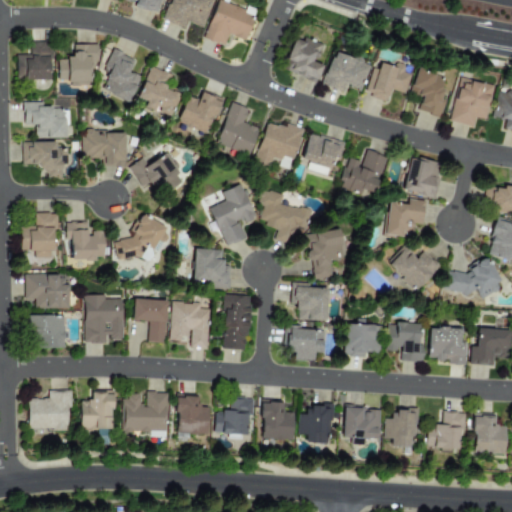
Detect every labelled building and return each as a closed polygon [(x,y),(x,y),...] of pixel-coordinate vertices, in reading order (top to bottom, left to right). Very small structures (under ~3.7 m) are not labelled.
[(129,0),(133,1),(131,7),(154,13),(157,0),(129,0)] [(200,28),(210,0),(167,0),(160,21),(181,28),(183,22),(200,28)] [(213,0),(201,40),(221,46),(224,35),(243,41),(251,12),(213,0)] [(291,38),(279,70),(313,82),(320,65),(313,63),(320,45),(300,38),(299,41),(291,38)] [(13,54),(13,80),(48,80),(47,42),(27,42),(27,54),(13,54)] [(55,58),(54,81),(87,82),(87,61),(95,62),(95,45),(70,44),(69,59),(55,58)] [(96,91),(126,102),(137,76),(126,72),(131,59),(111,51),(96,91)] [(357,91),(367,64),(331,51),(318,85),(340,92),(342,85),(357,91)] [(363,95),(384,101),(387,90),(402,94),(408,75),(400,72),(402,65),(392,62),(391,67),(372,62),(363,95)] [(176,94),(162,89),(167,74),(147,66),(134,98),(143,102),(141,107),(167,117),(176,94)] [(407,93),(419,97),(415,111),(437,117),(442,100),(437,99),(443,78),(413,70),(407,93)] [(490,86),(456,78),(446,122),(470,127),(472,118),(482,120),(490,86)] [(217,97),(198,90),(195,100),(183,96),(174,123),(205,134),(217,97)] [(511,131),(511,95),(495,91),(488,117),(503,121),(501,129),(511,131)] [(62,138),(61,108),(39,108),(39,102),(20,103),(20,125),(32,125),(32,138),(62,138)] [(244,108),(226,103),(213,146),(246,156),(254,128),(240,124),(244,108)] [(250,162),(266,167),(268,158),(277,161),(279,157),(290,161),(300,129),(282,124),(281,128),(263,122),(250,162)] [(78,131),(78,158),(101,158),(101,167),(121,167),(121,131),(78,131)] [(341,143),(305,133),(298,159),(306,162),(303,169),(324,175),(329,159),(336,161),(341,143)] [(19,142),(19,165),(35,166),(35,170),(43,170),(43,178),(58,178),(59,165),(64,165),(64,148),(53,148),(53,142),(19,142)] [(345,158),(334,186),(357,194),(358,190),(370,195),(384,157),(363,150),(359,163),(345,158)] [(124,167),(141,193),(155,184),(161,193),(180,181),(162,153),(144,165),(139,158),(124,167)] [(399,191),(431,198),(438,163),(406,157),(399,191)] [(217,193),(221,201),(205,208),(223,247),(242,238),(236,225),(252,217),(236,184),(217,193)] [(511,189),(482,186),(481,201),(491,202),(490,210),(511,212),(511,189)] [(278,205),(279,195),(260,191),(254,226),(303,235),(307,210),(278,205)] [(385,202),(380,234),(410,239),(412,225),(418,226),(422,202),(404,199),(403,205),(385,202)] [(31,258),(49,258),(50,229),(54,229),(54,213),(31,213),(31,228),(17,228),(17,251),(31,251),(31,258)] [(109,242),(114,262),(147,254),(146,248),(161,244),(156,221),(143,225),(141,217),(126,221),(130,237),(109,242)] [(485,255),(506,262),(507,260),(511,260),(511,223),(494,217),(492,223),(491,223),(491,225),(490,224),(489,230),(489,231),(489,232),(487,236),(489,236),(491,235),(488,242),(487,242),(487,244),(488,245),(485,255)] [(67,260),(92,261),(92,257),(100,257),(101,231),(85,231),(85,223),(62,222),(62,239),(67,239),(67,260)] [(302,234),(305,261),(308,261),(310,280),(329,278),(326,259),(340,257),(337,230),(302,234)] [(384,266),(412,292),(436,266),(420,251),(413,259),(400,248),(384,266)] [(188,286),(225,287),(226,265),(218,265),(219,250),(189,249),(188,286)] [(447,292),(456,287),(461,297),(472,290),(477,299),(498,288),(482,258),(441,280),(447,292)] [(66,308),(65,274),(20,275),(21,300),(31,300),(31,309),(66,308)] [(294,321),(322,322),(323,288),(304,287),(304,283),(288,283),(287,308),(295,308),(294,321)] [(118,299),(102,299),(102,296),(81,295),(80,344),(106,344),(106,341),(118,341),(118,299)] [(218,349),(243,351),(246,296),(221,295),(218,349)] [(161,343),(162,300),(129,299),(128,321),(145,321),(144,342),(161,343)] [(166,341),(186,341),(186,348),(203,348),(205,309),(196,309),(196,303),(167,303),(166,341)] [(26,348),(60,349),(61,316),(26,315),(26,348)] [(396,361),(419,362),(419,346),(415,345),(416,323),(391,323),(391,325),(382,325),(382,351),(396,351),(396,361)] [(339,356),(376,357),(376,325),(340,325),(339,356)] [(291,360),(310,361),(310,353),(319,353),(320,329),(282,328),(282,352),(291,353),(291,360)] [(462,365),(463,342),(457,342),(458,329),(425,328),(424,360),(444,360),(444,364),(462,365)] [(489,365),(489,358),(504,358),(505,330),(473,329),(472,347),(466,346),(466,364),(489,365)] [(24,429),(63,429),(63,409),(68,409),(68,391),(45,391),(45,399),(24,399),(24,429)] [(77,401),(76,429),(108,430),(109,391),(88,391),(88,401),(77,401)] [(163,431),(163,392),(140,393),(140,394),(119,394),(120,432),(163,431)] [(205,407),(194,406),(195,396),(173,395),(171,433),(204,434),(205,407)] [(249,398),(226,398),(226,411),(211,412),(211,434),(244,434),(244,417),(249,417),(249,398)] [(258,400),(258,440),(289,440),(289,412),(279,412),(279,400),(258,400)] [(295,414),(294,435),(302,435),(301,443),(326,444),(327,405),(302,404),(302,414),(295,414)] [(375,439),(376,409),(339,408),(338,438),(347,438),(346,445),(360,445),(360,439),(375,439)] [(379,439),(387,439),(387,447),(409,448),(411,410),(388,409),(387,419),(380,419),(379,439)] [(460,429),(461,412),(438,412),(438,425),(422,424),(422,450),(454,450),(455,429),(460,429)] [(502,426),(491,425),(491,416),(470,415),(468,454),(500,455),(502,426)]
